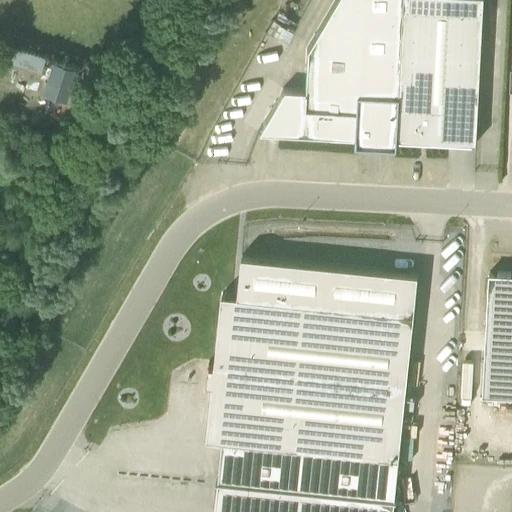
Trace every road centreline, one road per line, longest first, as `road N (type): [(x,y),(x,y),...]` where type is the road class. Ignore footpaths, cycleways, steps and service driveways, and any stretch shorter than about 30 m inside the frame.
road 1 (unclassified): [(0,501),(59,444),(174,243),(198,216),(256,195),(511,204)]
road 2 (unknown): [(426,200),(407,511)]
road 3 (unknown): [(301,0),(220,149),(221,205)]
road 4 (unknown): [(474,202),(490,0)]
